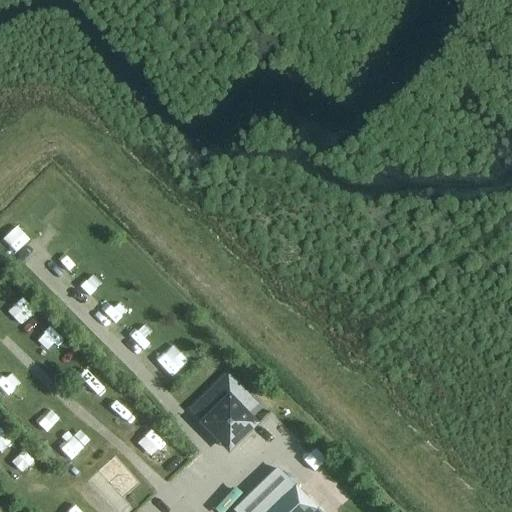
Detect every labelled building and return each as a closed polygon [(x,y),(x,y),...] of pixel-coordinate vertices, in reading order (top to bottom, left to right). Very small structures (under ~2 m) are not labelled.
[(0,251),(20,248),(16,229),(0,232),(0,251)] [(112,335),(124,325),(112,311),(100,322),(112,335)] [(45,356),(56,372),(70,362),(58,346),(45,356)] [(0,370),(0,392),(0,393),(11,378),(0,370)] [(233,444),(254,424),(236,406),(247,396),(227,376),(191,411),(217,438),(223,433),(233,444)] [(234,511),(317,511),(277,471),(234,511)] [(120,473),(107,486),(119,498),(132,485),(120,473)]
